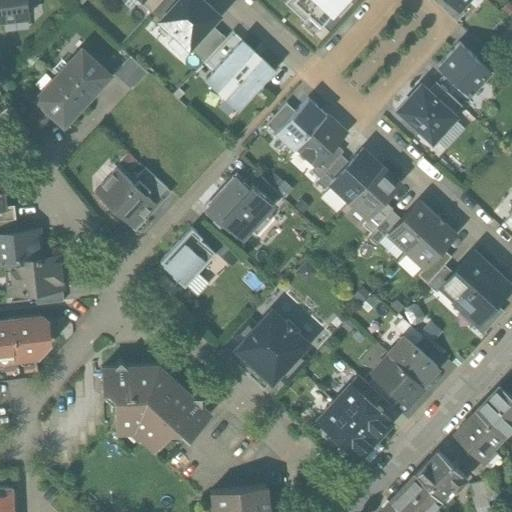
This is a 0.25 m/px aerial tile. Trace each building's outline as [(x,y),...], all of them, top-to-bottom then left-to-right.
[(0,0),(0,19),(27,16),(24,0),(0,0)] [(138,0),(138,1),(151,12),(162,0),(138,0)] [(219,15),(201,0),(178,0),(160,21),(189,48),(211,24),(219,15)] [(285,0),(304,17),(308,13),(320,24),(325,18),(325,17),(334,8),(338,12),(349,0),(285,0)] [(458,8),(449,0),(432,0),(456,22),(464,13),(458,8)] [(211,24),(189,48),(203,61),(225,38),(211,24)] [(203,61),(203,62),(212,70),(234,45),(226,37),(225,38),(203,61)] [(274,69),(241,38),(234,45),(212,70),(205,78),(238,109),(274,69)] [(457,43),(437,65),(470,95),(490,72),(457,43)] [(86,98),(110,72),(85,48),(61,74),(86,98)] [(506,70),(483,48),(475,57),(498,78),(506,70)] [(61,124),(86,98),(61,74),(36,100),(61,124)] [(461,106),(435,82),(427,91),(453,115),(461,106)] [(427,91),(420,84),(397,109),(432,141),(455,116),(453,115),(427,91)] [(294,110),(274,132),(293,149),(296,147),(326,114),(307,97),(294,110)] [(286,102),(266,124),(274,132),(294,110),(286,102)] [(345,132),(326,114),(296,147),(315,164),(334,143),(345,132)] [(334,143),(310,170),(318,178),(340,155),(343,151),(334,143)] [(330,183),(348,200),(381,166),(362,148),(349,163),(330,183)] [(318,178),(316,181),(324,189),(330,183),(349,163),(340,155),(318,178)] [(348,200),(367,218),(399,183),(381,166),(348,200)] [(131,180),(116,167),(100,185),(116,200),(109,207),(135,230),(146,218),(143,215),(155,202),(145,193),(149,189),(138,179),(134,183),(131,180)] [(168,189),(144,167),(131,180),(134,183),(138,179),(149,189),(145,193),(155,202),(168,189)] [(280,194),(253,170),(241,183),(248,190),(251,187),(270,204),(280,194)] [(235,177),(206,208),(221,222),(222,219),(242,237),(250,228),(263,214),(271,205),(270,204),(251,187),(248,190),(241,183),(235,177)] [(383,201),(362,224),(370,232),(391,210),(392,209),(383,201)] [(387,232),(406,249),(434,218),(415,201),(400,218),(387,232)] [(4,206),(4,208),(0,208),(0,221),(15,220),(13,205),(4,206)] [(370,232),(367,237),(376,244),(387,232),(400,218),(391,210),(370,232)] [(263,214),(250,228),(255,233),(268,219),(263,214)] [(406,249),(425,266),(453,235),(434,218),(406,249)] [(0,221),(0,233),(16,231),(15,220),(0,221)] [(191,226),(179,239),(179,238),(169,249),(169,250),(160,260),(170,270),(171,269),(174,272),(172,274),(184,285),(215,251),(203,240),(203,241),(200,238),(201,236),(191,226)] [(16,231),(0,233),(0,261),(5,261),(41,257),(41,256),(38,229),(16,231)] [(447,243),(423,269),(432,277),(444,264),(456,251),(447,243)] [(228,245),(219,255),(229,265),(239,255),(228,245)] [(453,272),(440,286),(441,286),(477,320),(478,320),(494,302),(510,285),(473,250),(453,272)] [(41,257),(5,261),(8,291),(21,290),(21,291),(25,291),(24,289),(34,288),(38,291),(62,289),(62,288),(59,254),(41,256),(41,257)] [(304,260),(293,272),(306,284),(317,272),(304,260)] [(432,277),(426,283),(436,292),(441,286),(440,286),(453,272),(444,264),(432,277)] [(370,294),(361,285),(351,297),(360,305),(368,296),(370,294)] [(62,289),(38,291),(34,288),(36,304),(63,301),(62,289)] [(375,302),(368,296),(360,305),(367,312),(375,303),(375,302)] [(494,302),(478,320),(477,320),(472,325),(482,334),(503,311),(494,302)] [(283,322),(271,311),(258,325),(241,343),(236,349),(251,362),(253,360),(259,365),(257,368),(271,381),(276,376),(301,349),(306,344),(294,333),(294,327),(288,322),(283,322)] [(41,316),(0,319),(0,361),(35,358),(44,348),(43,344),(50,343),(48,324),(41,319),(41,316)] [(248,317),(231,335),(241,343),(258,325),(248,317)] [(418,333),(402,318),(394,327),(404,336),(415,345),(423,337),(418,333)] [(441,332),(429,321),(418,333),(423,337),(430,344),(441,332)] [(415,345),(404,336),(388,354),(420,383),(421,383),(436,366),(415,345)] [(301,349),(276,376),(286,385),(310,358),(301,349)] [(420,383),(388,354),(372,371),(376,375),(398,395),(407,404),(424,386),(421,383),(420,383)] [(170,376),(158,364),(126,365),(120,360),(115,366),(102,366),(103,391),(108,391),(114,396),(116,423),(127,423),(154,448),(170,430),(180,430),(188,437),(210,413),(201,404),(200,396),(193,397),(178,383),(174,387),(166,380),(170,376)] [(368,384),(358,374),(349,383),(373,405),(381,396),(368,384)] [(398,395),(376,375),(368,384),(381,396),(390,404),(398,395)] [(373,405),(349,383),(333,401),(374,439),(391,421),(373,405)] [(511,399),(498,386),(475,410),(502,437),(511,426),(511,399)] [(374,439),(333,401),(317,419),(358,456),(374,439)] [(502,437),(475,410),(452,434),(483,464),(496,451),(492,447),(502,437)] [(465,478),(435,450),(414,473),(440,497),(450,487),(454,491),(465,478)] [(414,473),(382,508),(384,510),(385,511),(427,511),(440,497),(414,473)] [(493,474),(480,477),(481,482),(486,498),(499,494),(493,474)] [(481,482),(468,486),(475,509),(488,505),(486,498),(481,482)] [(268,511),(265,484),(210,490),(211,504),(218,510),(218,511),(268,511)] [(12,511),(11,488),(0,488),(0,511),(12,511)]
